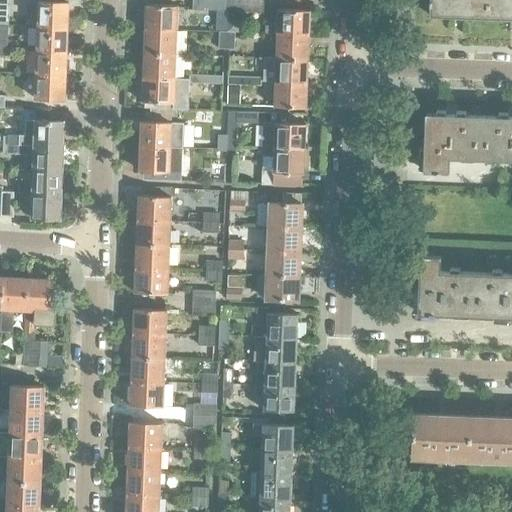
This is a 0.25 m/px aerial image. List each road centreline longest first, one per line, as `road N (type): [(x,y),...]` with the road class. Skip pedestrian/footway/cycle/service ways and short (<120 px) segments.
road 1 (residential): [(340,363),(346,75)]
road 2 (residential): [(88,511),(94,246)]
road 3 (residential): [(94,246),(101,0)]
road 4 (residential): [(340,363),(511,369)]
road 5 (residential): [(346,75),(511,79)]
road 6 (residential): [(333,511),(340,363)]
